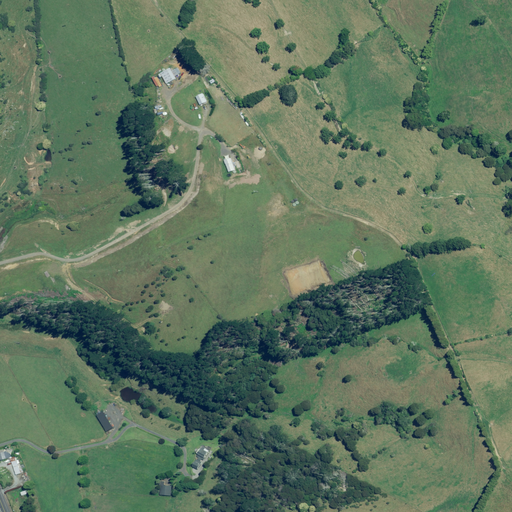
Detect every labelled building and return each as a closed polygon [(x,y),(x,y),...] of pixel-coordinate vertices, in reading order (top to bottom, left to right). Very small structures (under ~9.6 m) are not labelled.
[(176,69),(172,71),(171,68),(162,73),(167,84),(177,79),(175,76),(179,75),(176,69)] [(162,85),(157,76),(154,78),(158,87),(162,85)] [(206,97),(204,94),(197,97),(201,105),(208,102),(207,99),(208,98),(207,96),(206,97)] [(225,160),(230,172),(232,171),(233,174),(237,172),(232,158),(225,160)] [(111,408),(99,415),(107,431),(120,424),(111,408)] [(209,451),(201,446),(197,453),(205,458),(209,451)] [(5,451),(4,450),(0,451),(0,455),(2,461),(12,457),(9,450),(5,451)] [(203,459),(200,457),(198,460),(197,459),(193,466),(199,470),(204,464),(201,462),(203,459)] [(12,462),(14,468),(19,466),(18,464),(20,463),(19,460),(17,461),(16,458),(12,460),(12,462)] [(172,486),(162,485),(160,485),(159,489),(162,489),(161,495),(171,496),(172,486)]
